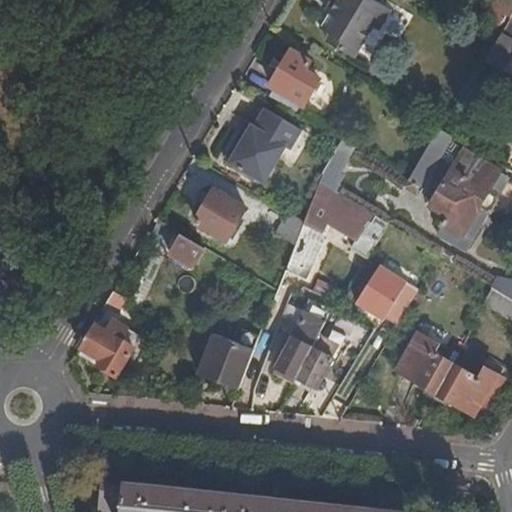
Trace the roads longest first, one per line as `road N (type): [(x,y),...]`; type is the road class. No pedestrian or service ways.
road 1 (residential): [(69,422),(501,460)]
road 2 (residential): [(49,360),(262,0)]
